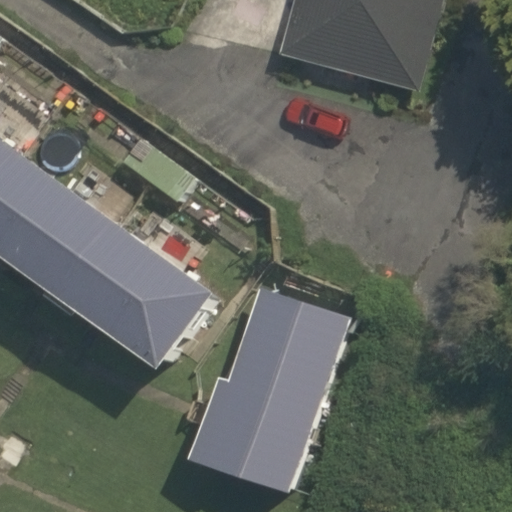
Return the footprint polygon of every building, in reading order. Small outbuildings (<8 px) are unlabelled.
[(303,0),(286,67),(427,103),(453,0),(303,0)] [(0,52),(11,37),(0,29),(0,52)] [(0,120),(0,236),(180,367),(237,291),(0,120)] [(204,178),(150,138),(132,161),(186,201),(204,178)] [(287,220),(272,260),(380,302),(395,263),(287,220)] [(305,492),(363,317),(272,286),(241,380),(230,376),(202,457),(305,492)]
